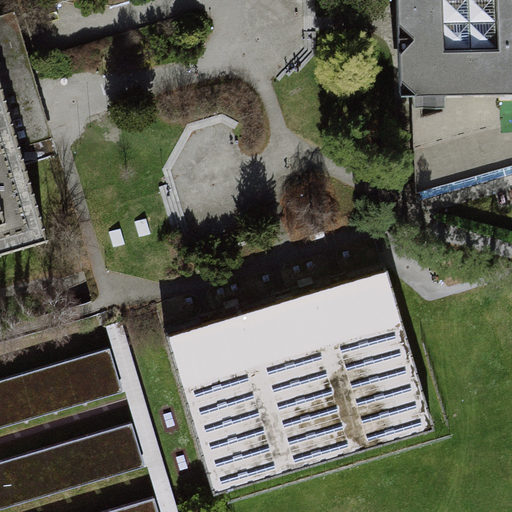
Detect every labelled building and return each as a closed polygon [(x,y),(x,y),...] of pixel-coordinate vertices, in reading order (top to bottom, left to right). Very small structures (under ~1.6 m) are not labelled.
[(511,0),(396,0),(400,94),(413,94),(413,192),(511,163),(511,0)] [(15,18),(0,22),(0,84),(8,110),(17,141),(27,138),(29,145),(52,138),(15,18)] [(0,249),(46,236),(17,141),(8,110),(0,84),(0,249)] [(386,268),(162,336),(211,496),(435,429),(389,279),(386,268)] [(0,422),(114,389),(103,350),(0,380),(0,422)] [(0,507),(137,467),(125,426),(0,462),(0,507)] [(151,511),(148,502),(111,511),(151,511)]
